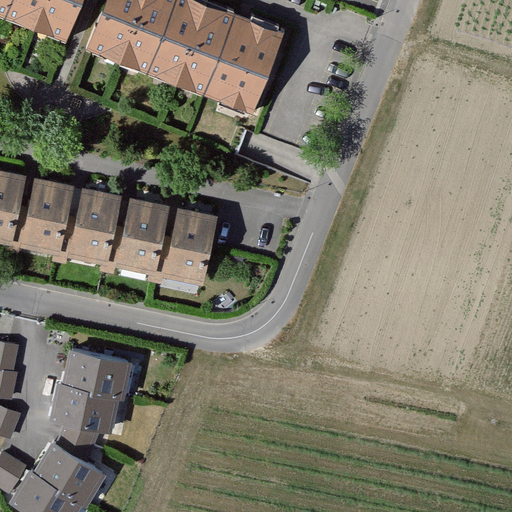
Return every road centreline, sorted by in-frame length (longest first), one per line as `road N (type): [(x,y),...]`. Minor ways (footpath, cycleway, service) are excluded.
road 1 (residential): [(0,294),(215,338),(262,327),(288,296),(403,0)]
road 2 (track): [(239,336),(511,408)]
